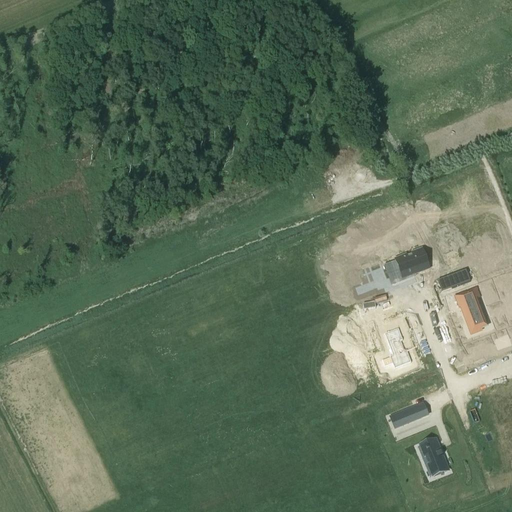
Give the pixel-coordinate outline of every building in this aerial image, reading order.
[(372,167),(364,168),(365,173),(360,174),(360,181),(373,179),(372,167)] [(417,259),(395,267),(402,283),(423,275),(417,259)] [(511,283),(496,290),(510,327),(511,326),(511,283)] [(401,335),(388,341),(394,358),(392,359),(396,369),(410,363),(412,363),(408,353),(406,354),(403,345),(405,345),(401,335)] [(423,405),(390,419),(395,430),(428,417),(423,405)] [(424,446),(420,448),(421,448),(424,455),(433,478),(448,472),(435,442),(424,446)]
